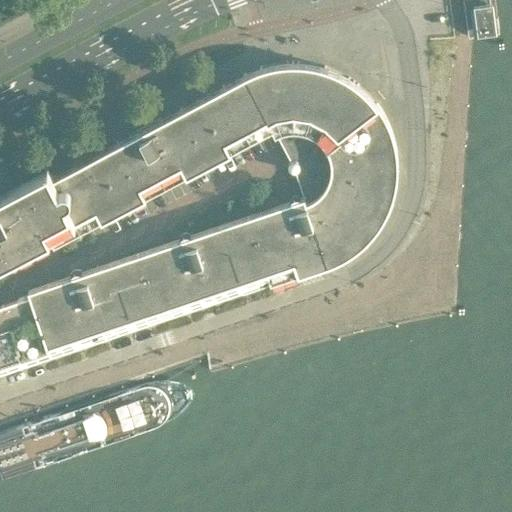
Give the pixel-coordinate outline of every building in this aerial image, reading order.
[(493,27),(490,7),(476,9),(479,29),(493,27)] [(45,238),(257,126),(264,123),(277,121),(291,123),(290,126),(301,132),(303,129),(304,129),(305,129),(313,137),(361,102),(356,96),(352,91),(347,87),(342,83),(337,79),(332,76),(327,73),(321,70),(316,68),(310,66),(301,63),(292,62),(283,61),(273,61),(264,62),(255,63),(246,66),(237,69),(229,73),(126,128),(38,174),(32,163),(0,180),(0,262),(19,252),(20,251),(21,251),(21,250),(22,249),(22,247),(22,246),(22,245),(22,244),(19,239),(33,231),(38,242),(45,238)] [(397,152),(396,146),(394,140),(392,132),(391,129),(390,127),(389,124),(387,120),(361,102),(313,137),(320,145),(326,156),(327,166),(327,174),(324,182),(321,190),(315,196),(311,199),(305,201),(302,202),(300,196),(297,195),(295,195),(293,196),(291,198),(289,200),(248,214),(271,282),(327,263),(342,256),(349,253),(352,251),(355,248),(360,245),(364,241),(369,236),(373,232),(377,227),(380,222),(383,217),(386,212),(389,206),(391,200),(393,196),(394,190),(396,184),(397,178),(397,171),(397,165),(397,159),(397,152)] [(293,159),(290,160),(288,162),(287,164),(287,167),(288,168),(289,170),(292,171),(296,170),(298,169),(299,167),(299,165),(299,162),(297,160),(295,159),(293,159)] [(271,282),(248,214),(190,234),(190,233),(187,233),(185,232),(183,233),(181,235),(179,237),(138,251),(160,319),(271,282)] [(160,319),(138,251),(81,270),(78,269),(76,269),(73,270),(71,272),(70,274),(28,289),(29,294),(50,357),(160,319)] [(0,373),(50,357),(29,294),(0,304),(0,373)]
